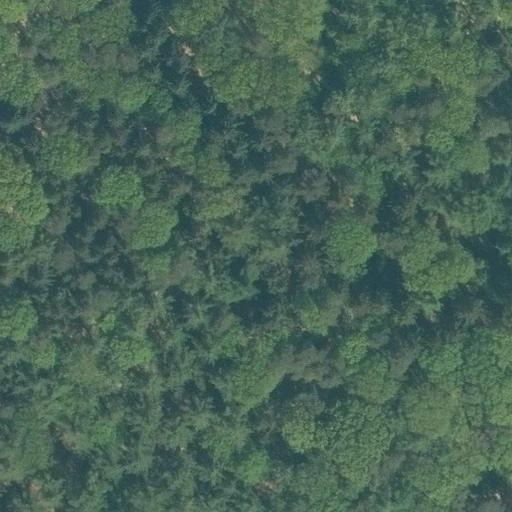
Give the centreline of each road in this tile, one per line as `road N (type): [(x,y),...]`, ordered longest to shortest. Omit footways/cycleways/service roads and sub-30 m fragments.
road 1 (track): [(202,0),(250,60),(291,143),(283,338),(257,511)]
road 2 (track): [(0,144),(120,0)]
road 3 (track): [(250,60),(360,0)]
